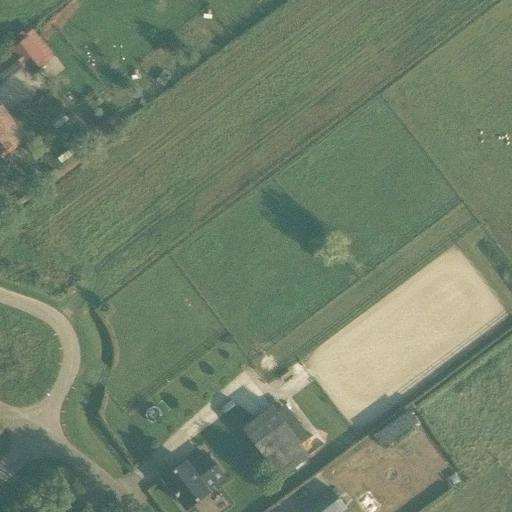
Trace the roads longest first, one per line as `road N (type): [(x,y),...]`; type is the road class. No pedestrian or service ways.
road 1 (unclassified): [(35,431),(69,379),(72,356),(55,316),(0,294)]
road 2 (unclassified): [(132,511),(35,431)]
